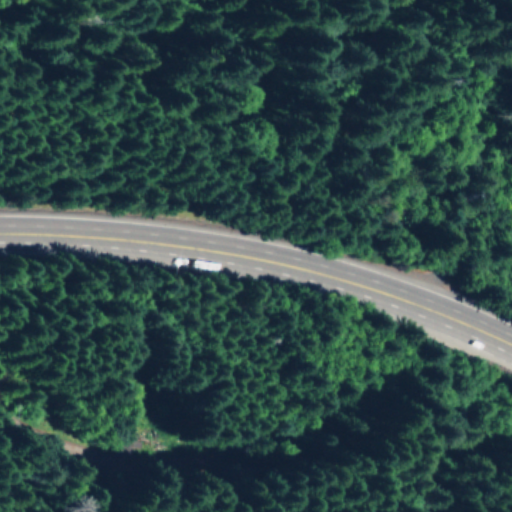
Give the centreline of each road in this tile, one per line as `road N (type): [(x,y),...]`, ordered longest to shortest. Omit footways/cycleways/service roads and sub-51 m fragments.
road 1 (trunk): [(0,230),(124,236),(296,265),(511,341)]
road 2 (track): [(0,419),(137,465)]
